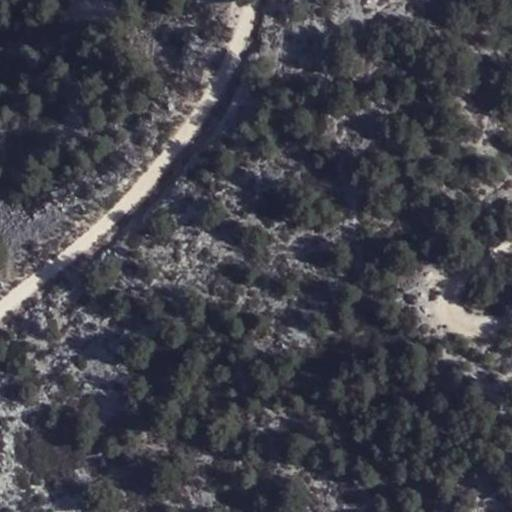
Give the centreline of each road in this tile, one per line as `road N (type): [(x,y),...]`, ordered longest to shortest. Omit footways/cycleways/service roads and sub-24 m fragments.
road 1 (track): [(251,0),(221,80),(179,143),(129,202),(0,314)]
road 2 (track): [(511,247),(464,275),(451,307),(463,323),(482,329),(511,322)]
